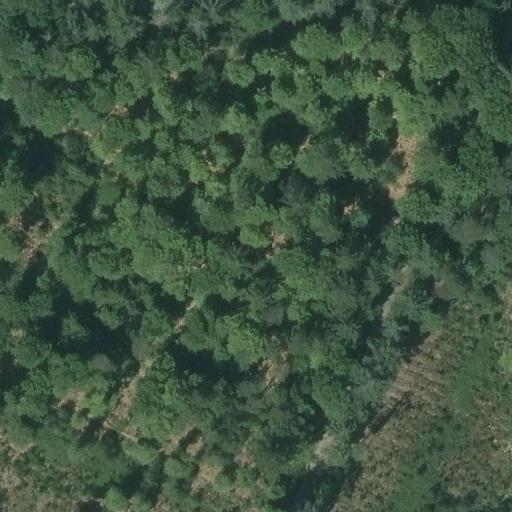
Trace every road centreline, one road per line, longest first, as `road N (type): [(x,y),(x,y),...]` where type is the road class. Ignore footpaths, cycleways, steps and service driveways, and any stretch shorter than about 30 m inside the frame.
road 1 (track): [(295,511),(511,32)]
road 2 (track): [(179,0),(0,20)]
